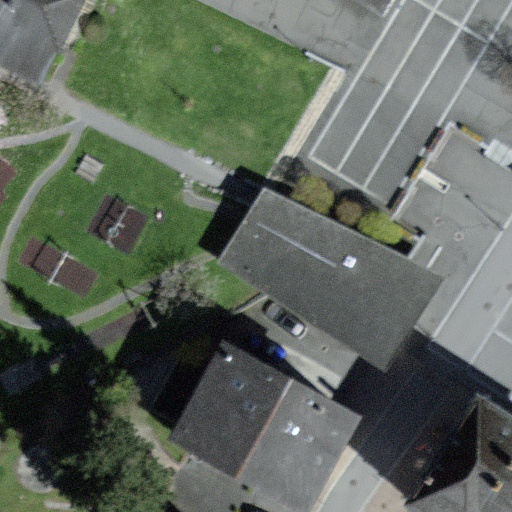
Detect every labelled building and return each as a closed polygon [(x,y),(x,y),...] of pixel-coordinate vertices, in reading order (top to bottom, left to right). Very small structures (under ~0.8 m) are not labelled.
[(78,0),(0,0),(0,62),(38,82),(78,0)] [(358,0),(378,10),(383,0),(358,0)] [(435,278),(263,191),(218,265),(378,363),(435,278)] [(336,413),(212,348),(163,440),(287,506),(336,413)] [(511,511),(511,429),(500,422),(470,404),(408,502),(423,511),(511,511)]
